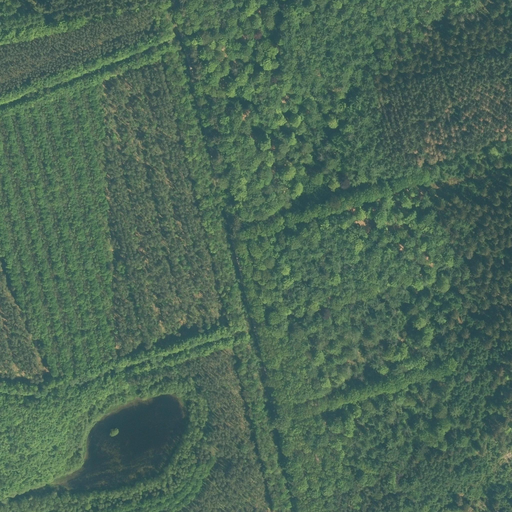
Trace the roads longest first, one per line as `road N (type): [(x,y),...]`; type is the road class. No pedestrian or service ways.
road 1 (track): [(255,329),(173,0)]
road 2 (track): [(255,329),(34,395),(0,391)]
road 3 (track): [(299,511),(255,329)]
